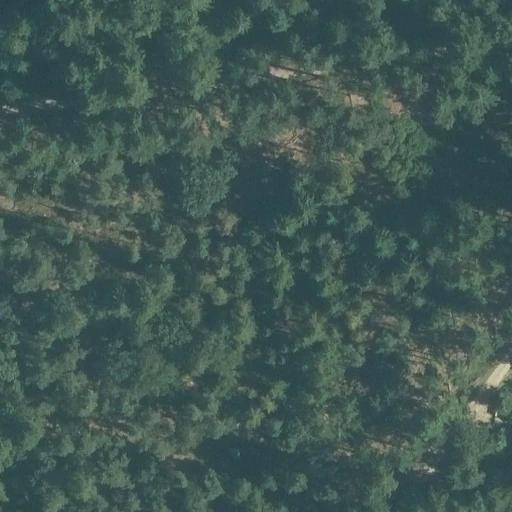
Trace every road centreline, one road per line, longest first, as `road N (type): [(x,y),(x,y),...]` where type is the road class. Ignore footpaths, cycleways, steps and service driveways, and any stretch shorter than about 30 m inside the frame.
road 1 (unclassified): [(511,39),(0,109)]
road 2 (unclassified): [(397,511),(495,379)]
